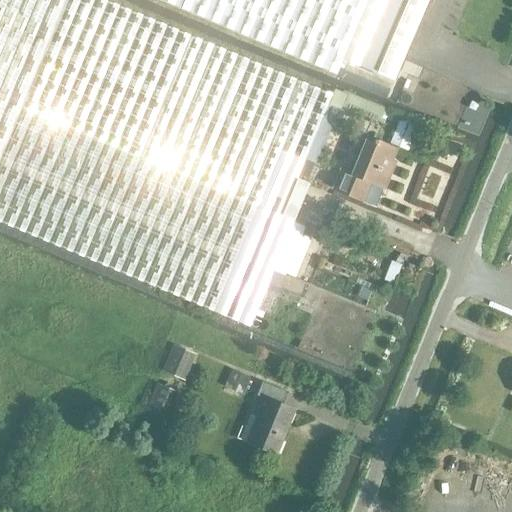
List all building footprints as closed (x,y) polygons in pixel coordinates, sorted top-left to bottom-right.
[(0,0),(0,221),(249,326),(293,221),(281,216),(305,159),(332,94),(105,0),(0,0)] [(162,0),(336,74),(343,58),(394,80),(428,0),(162,0)] [(345,96),(334,91),(332,94),(305,159),(319,164),(342,110),(340,109),(341,106),(379,122),(386,106),(347,90),(345,96)] [(397,122),(393,140),(413,144),(417,126),(397,122)] [(389,170),(397,150),(365,138),(350,175),(383,188),(390,170),(389,170)] [(173,344),(162,371),(185,380),(196,354),(173,344)] [(232,369),(224,387),(244,394),(251,377),(232,369)] [(181,392),(157,382),(146,409),(170,419),(181,392)] [(282,435),(293,410),(283,407),(289,392),(263,382),(257,396),(264,399),(247,443),(276,455),(284,436),(282,435)]
